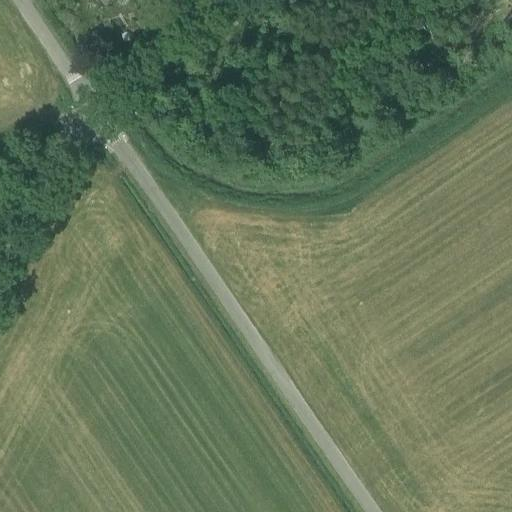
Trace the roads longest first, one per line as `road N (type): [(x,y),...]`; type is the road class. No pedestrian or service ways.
road 1 (unclassified): [(371,511),(88,97)]
road 2 (track): [(154,194),(243,211),(315,213),(356,198),(511,93)]
road 3 (unclassified): [(0,260),(88,97)]
road 4 (unclassified): [(88,97),(225,0)]
